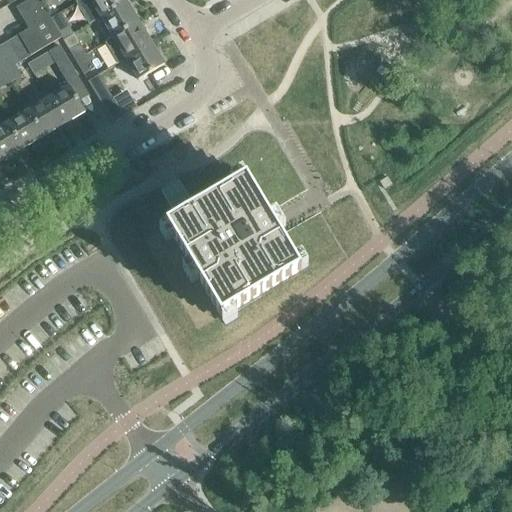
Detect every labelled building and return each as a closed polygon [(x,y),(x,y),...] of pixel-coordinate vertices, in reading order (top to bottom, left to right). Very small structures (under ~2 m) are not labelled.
[(22,19),(43,6),(38,0),(29,0),(16,8),(22,19)] [(89,0),(100,18),(126,3),(124,0),(89,0)] [(139,24),(126,3),(100,18),(113,39),(139,24)] [(22,19),(28,30),(49,17),(43,6),(22,19)] [(59,16),(51,21),(56,30),(58,32),(66,27),(59,16)] [(28,30),(18,36),(30,57),(61,38),(56,30),(51,21),(50,19),(49,17),(29,30),(28,30)] [(113,39),(105,44),(117,65),(125,60),(151,45),(139,24),(113,39)] [(18,36),(7,42),(20,63),(30,57),(18,36)] [(0,46),(0,53),(9,69),(14,66),(20,63),(7,42),(0,46)] [(75,61),(86,55),(80,44),(69,50),(75,61)] [(151,45),(125,60),(138,81),(164,66),(151,45)] [(48,53),(61,74),(68,87),(56,94),(52,87),(43,92),(48,99),(64,125),(85,113),(74,95),(84,89),(59,47),(48,53)] [(0,74),(4,72),(9,69),(0,53),(0,74)] [(82,72),(92,66),(86,55),(75,61),(82,72)] [(10,83),(21,76),(14,66),(9,69),(4,72),(10,83)] [(0,88),(10,83),(4,72),(0,74),(0,88)] [(149,75),(138,82),(143,90),(154,83),(149,75)] [(99,76),(88,83),(112,124),(123,118),(99,76)] [(27,111),(43,137),(64,125),(48,99),(27,111)] [(22,150),(43,137),(27,111),(6,124),(22,150)] [(0,160),(1,162),(22,150),(6,124),(0,127),(0,160)] [(166,227),(143,240),(197,332),(220,319),(300,271),(272,223),(246,179),(166,227)]
